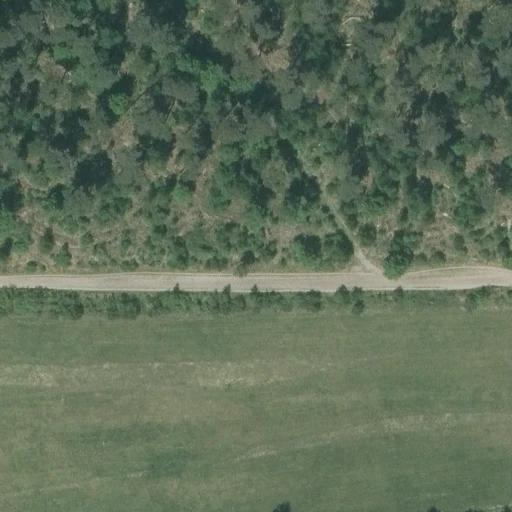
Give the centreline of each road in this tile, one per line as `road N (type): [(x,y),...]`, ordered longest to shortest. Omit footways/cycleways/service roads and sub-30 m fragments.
road 1 (track): [(0,286),(511,279)]
road 2 (track): [(167,0),(375,282)]
